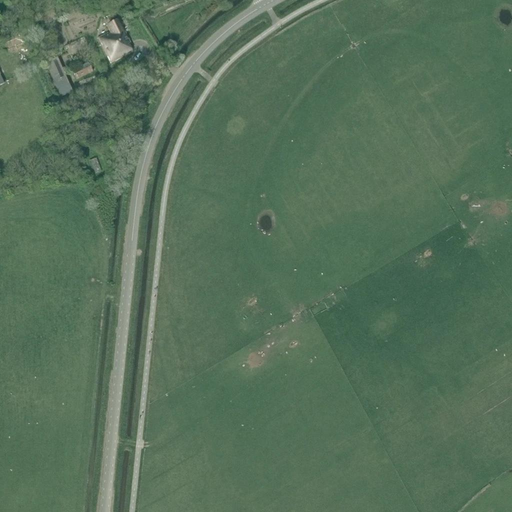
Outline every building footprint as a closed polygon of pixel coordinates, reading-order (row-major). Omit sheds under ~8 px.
[(52,10),(39,17),(43,26),(57,19),(52,10)] [(134,53),(119,20),(113,23),(110,17),(104,20),(107,26),(106,26),(110,33),(98,39),(111,64),(134,53)] [(7,51),(25,43),(22,36),(4,44),(7,51)] [(58,58),(46,63),(57,90),(70,84),(58,58)] [(88,63),(72,71),(77,81),(93,73),(88,63)]
